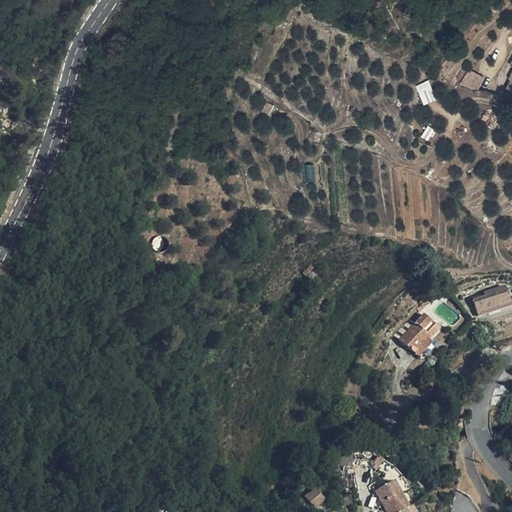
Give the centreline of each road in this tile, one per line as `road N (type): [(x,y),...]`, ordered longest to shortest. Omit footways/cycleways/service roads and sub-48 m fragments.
road 1 (secondary): [(0,250),(52,141),(77,45),(107,0)]
road 2 (tertiary): [(511,355),(483,387),(477,413),(487,446),(511,477)]
